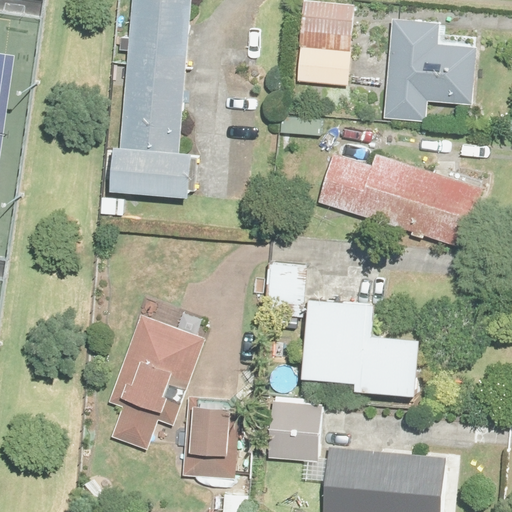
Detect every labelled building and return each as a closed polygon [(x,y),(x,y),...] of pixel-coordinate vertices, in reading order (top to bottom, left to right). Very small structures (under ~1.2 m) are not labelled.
[(119,146),(115,190),(197,198),(201,154),(183,152),(196,0),(138,0),(126,147),(119,146)] [(358,0),(307,0),(304,82),(355,84),(358,0)] [(440,26),(397,23),(390,120),(429,123),(430,102),(472,105),(477,50),(439,48),(440,26)] [(481,191),(379,156),(375,169),(344,159),(329,203),(462,249),(474,212),(481,191)] [(309,263),(274,262),(272,308),(308,309),(309,263)] [(381,305),(314,302),(311,378),(361,380),(361,391),(422,394),(425,339),(379,337),(381,305)] [(204,341),(143,320),(115,404),(128,408),(118,439),(149,450),(159,420),(175,425),(204,341)] [(325,406),(276,403),(272,458),(308,461),(307,480),(333,482),(330,511),(447,511),(451,460),(322,450),(325,406)] [(237,408),(197,405),(193,451),(233,454),(237,408)] [(247,511),(251,497),(231,493),(227,511),(247,511)]
